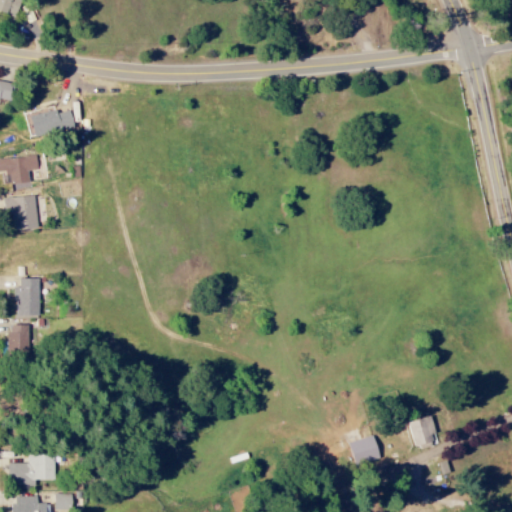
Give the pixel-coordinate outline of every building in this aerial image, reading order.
[(0,0),(0,13),(14,19),(20,0),(0,0)] [(9,82),(0,81),(0,101),(7,102),(9,82)] [(28,117),(32,138),(72,129),(69,112),(55,114),(55,112),(28,117)] [(0,172),(1,173),(2,186),(28,183),(26,171),(36,170),(35,156),(0,160),(0,172)] [(10,214),(11,232),(35,231),(34,198),(2,198),(2,214),(10,214)] [(14,316),(37,315),(36,278),(17,279),(18,287),(13,287),(14,316)] [(27,349),(27,325),(7,325),(7,350),(27,349)] [(413,450),(436,443),(429,417),(406,423),(413,450)] [(354,466),(379,459),(372,436),(347,443),(354,466)] [(7,464),(7,485),(34,485),(33,481),(53,481),(53,452),(27,452),(27,464),(7,464)] [(53,494),(52,511),(70,511),(70,494),(53,494)] [(35,497),(10,497),(10,511),(44,511),(44,504),(35,504),(35,497)]
